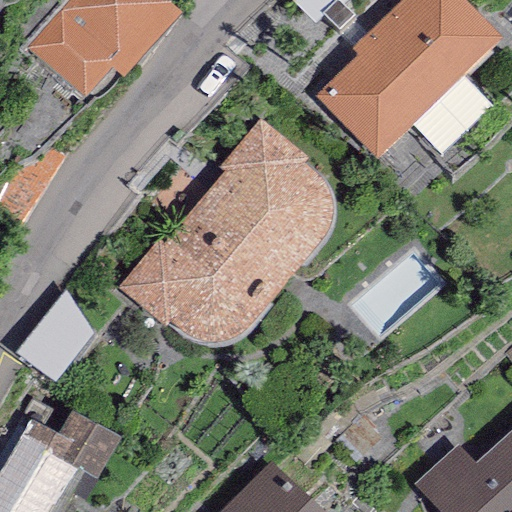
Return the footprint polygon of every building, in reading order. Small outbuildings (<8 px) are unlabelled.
[(121,78),(179,13),(164,0),(66,0),(26,45),(83,96),(110,67),(121,78)] [(299,0),(325,26),(351,0),(299,0)] [(464,0),(402,0),(351,49),(357,56),(316,96),(376,158),(501,38),(464,0)] [(258,118),(217,167),(224,171),(163,243),(157,237),(117,283),(166,326),(169,322),(177,328),(188,337),(202,341),(214,342),(230,338),(239,335),(246,328),(320,242),(326,230),(330,216),(330,203),(328,192),(320,180),(303,163),(308,158),(258,118)] [(63,300),(24,357),(67,386),(105,328),(63,300)] [(56,435),(30,419),(0,470),(0,511),(46,511),(74,466),(96,478),(119,438),(71,410),(56,435)] [(457,444),(413,485),(438,511),(511,511),(511,429),(475,463),(457,444)] [(323,511),(267,459),(217,511),(323,511)]
